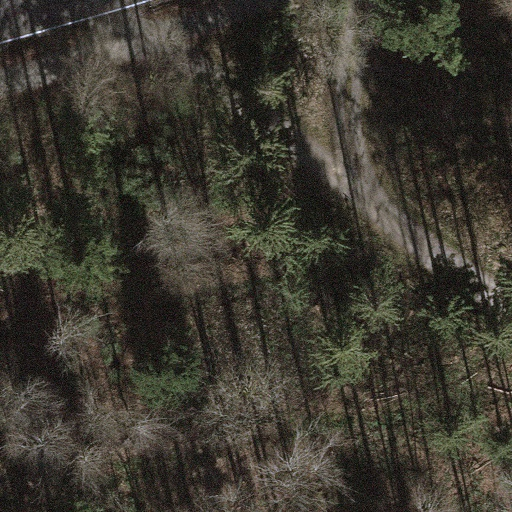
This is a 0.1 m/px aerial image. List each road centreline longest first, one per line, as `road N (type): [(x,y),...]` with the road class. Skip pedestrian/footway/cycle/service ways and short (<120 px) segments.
road 1 (track): [(349,175),(112,0)]
road 2 (track): [(511,299),(349,175)]
road 3 (track): [(349,175),(351,73),(365,0)]
